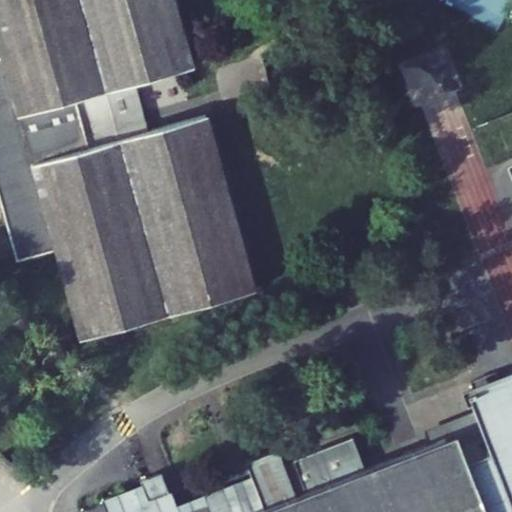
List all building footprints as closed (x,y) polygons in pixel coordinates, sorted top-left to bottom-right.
[(190,63),(172,0),(0,0),(0,50),(1,56),(0,56),(0,160),(2,160),(5,171),(0,172),(0,203),(16,262),(56,251),(80,337),(254,289),(205,114),(146,131),(132,80),(190,63)] [(511,511),(511,393),(508,384),(493,390),(488,379),(469,386),(473,394),(467,396),(481,431),(457,440),(454,432),(364,466),(351,435),(291,458),(296,470),(287,473),(277,447),(245,459),(257,490),(246,494),(244,488),(205,503),(208,511),(511,511)] [(0,451),(0,462),(5,468),(20,469),(21,462),(9,461),(0,451)] [(139,479),(142,486),(161,479),(158,471),(139,479)] [(170,511),(173,511),(170,505),(161,479),(142,486),(144,492),(135,496),(132,490),(106,500),(110,511),(170,511)] [(144,492),(142,486),(132,490),(135,496),(144,492)] [(170,511),(179,511),(197,504),(197,494),(170,505),(173,511),(170,511)]
